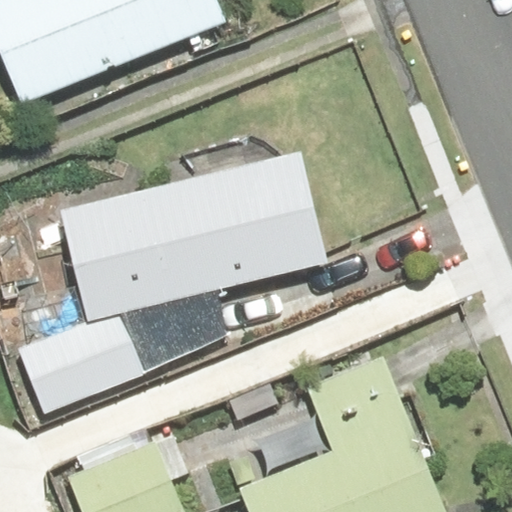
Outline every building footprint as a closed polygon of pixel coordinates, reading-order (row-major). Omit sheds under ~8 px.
[(4,0),(0,2),(0,58),(21,109),(221,27),(210,0),(4,0)] [(72,204),(98,313),(341,256),(314,147),(72,204)] [(30,356),(52,420),(159,377),(146,318),(99,329),(90,288),(34,301),(30,356)] [(239,495),(246,511),(440,511),(378,359),(302,390),(330,458),(239,495)] [(158,443),(151,425),(85,451),(92,470),(73,477),(87,511),(213,511),(182,434),(158,443)]
